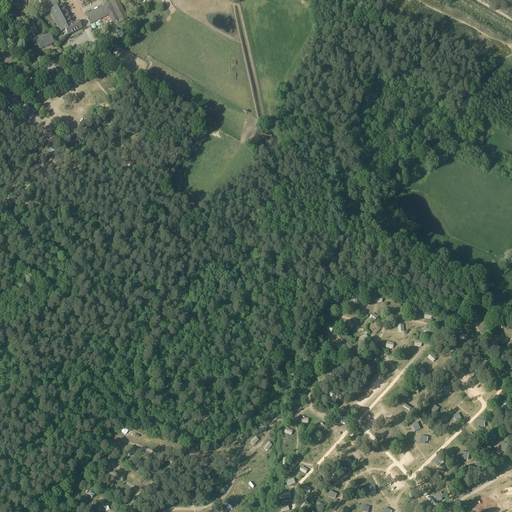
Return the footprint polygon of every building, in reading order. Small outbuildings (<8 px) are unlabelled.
[(118,0),(115,0),(109,3),(89,13),(85,15),(90,24),(109,15),(114,26),(128,19),(118,0)] [(60,5),(51,9),(61,28),(69,24),(60,5)] [(81,29),(78,22),(70,26),(69,24),(61,28),(62,31),(65,30),(67,36),(81,29)] [(165,28),(157,41),(160,43),(162,40),(164,41),(169,34),(167,33),(169,31),(165,28)] [(49,33),(35,40),(40,49),(44,47),(45,48),(54,43),(49,33)] [(191,69),(198,61),(193,57),(187,66),(191,69)] [(226,95),(224,99),(195,83),(186,100),(190,102),(193,98),(216,111),(213,118),(218,120),(221,114),(223,116),(230,103),(228,102),(231,97),(226,95)] [(198,130),(203,133),(208,124),(203,121),(198,130)] [(237,157),(241,160),(245,155),(241,152),(237,157)] [(433,363),(437,358),(432,353),(428,358),(433,363)] [(459,413),(454,416),(457,423),(463,420),(459,413)] [(256,436),(250,441),(253,445),(259,440),(256,436)] [(268,450),(273,446),(269,442),(264,447),(268,450)]
